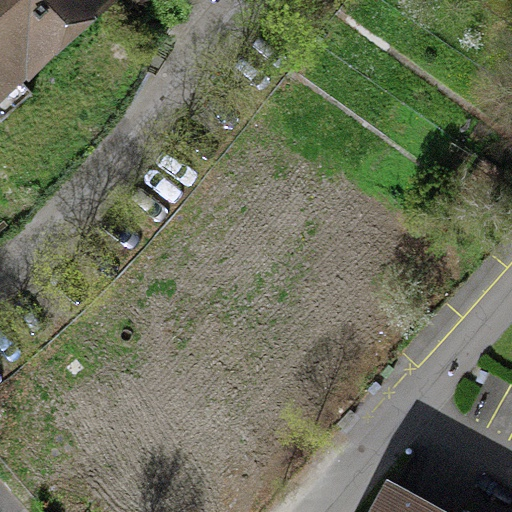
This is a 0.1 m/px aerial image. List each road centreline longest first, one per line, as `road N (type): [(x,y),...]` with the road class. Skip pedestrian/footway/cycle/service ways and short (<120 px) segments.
road 1 (residential): [(0,271),(247,0)]
road 2 (residential): [(511,278),(315,511)]
